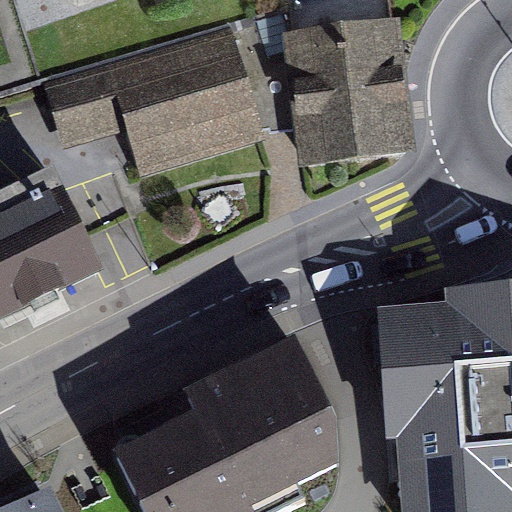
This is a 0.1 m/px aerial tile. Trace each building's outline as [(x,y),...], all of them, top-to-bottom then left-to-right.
[(45,0),(80,16),(127,0),(45,0)] [(391,26),(293,37),(307,164),(405,153),(391,26)] [(269,137),(237,34),(49,91),(69,156),(133,137),(144,175),(269,137)] [(65,174),(0,202),(0,316),(3,322),(109,276),(65,174)] [(511,511),(511,300),(448,305),(449,320),(382,324),(391,453),(400,453),(403,511),(511,511)] [(200,424),(119,465),(142,511),(295,511),(303,508),(296,493),(337,472),(336,432),(294,348),(188,400),(200,424)]
